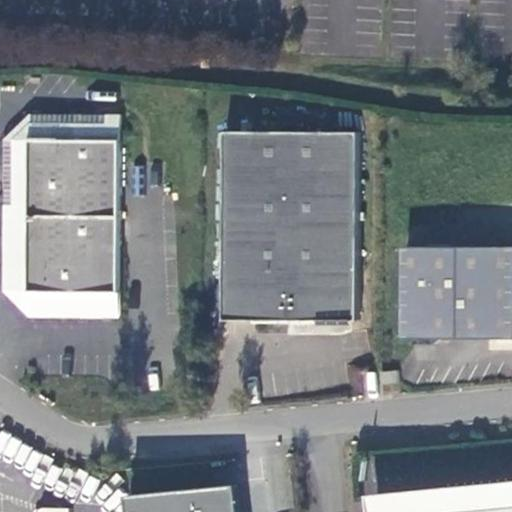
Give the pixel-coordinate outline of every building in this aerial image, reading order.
[(121,317),(121,115),(32,113),(6,140),(8,293),(32,317),(121,317)] [(358,316),(358,130),(227,131),(228,317),(251,316),(253,320),(340,321),(340,316),(358,316)] [(511,245),(406,244),(404,336),(412,342),(430,343),(437,335),(511,335),(511,245)] [(400,372),(384,374),(385,384),(400,382),(400,372)] [(239,511),(236,480),(127,492),(128,511),(239,511)] [(511,511),(511,480),(374,493),(375,511),(511,511)]
